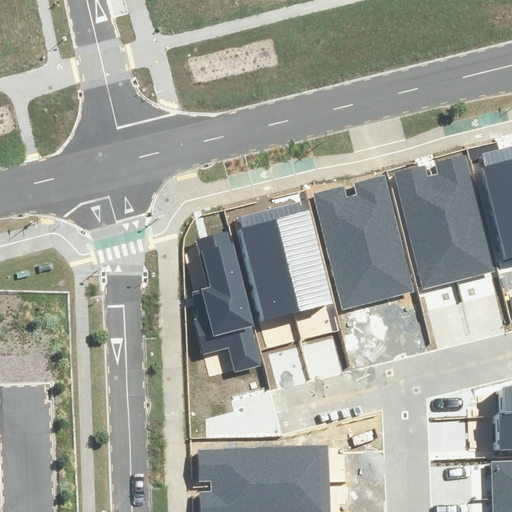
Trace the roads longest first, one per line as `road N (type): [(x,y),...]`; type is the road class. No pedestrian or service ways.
road 1 (residential): [(511,65),(113,163)]
road 2 (residential): [(113,163),(132,511)]
road 3 (residential): [(113,163),(117,129),(87,0)]
road 4 (residential): [(405,511),(408,385)]
road 5 (residential): [(408,385),(288,407)]
